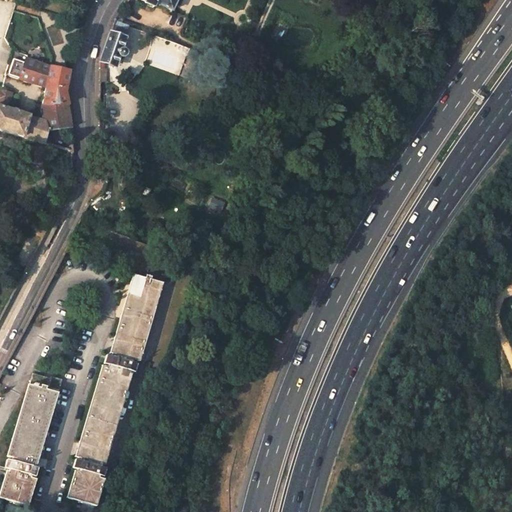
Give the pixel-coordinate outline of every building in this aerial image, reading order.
[(172,11),(176,0),(138,0),(144,2),(143,4),(152,8),(155,4),(172,11)] [(120,50),(123,39),(119,38),(120,36),(112,34),(111,36),(108,35),(99,62),(105,63),(115,66),(118,56),(122,57),(124,55),(124,54),(124,52),(123,51),(120,50)] [(28,54),(14,49),(12,54),(6,75),(46,88),(41,110),(44,121),(46,131),(63,132),(65,97),(64,91),(66,80),(66,72),(51,68),(26,59),(28,54)] [(99,64),(99,80),(106,81),(107,69),(104,68),(105,63),(99,62),(99,64)] [(0,130),(22,137),(28,116),(17,113),(18,109),(13,107),(12,111),(7,109),(13,92),(1,88),(0,91),(0,92),(0,130)] [(28,116),(22,137),(42,143),(46,131),(44,121),(28,116)] [(212,198),(210,204),(221,208),(223,201),(212,198)] [(133,281),(108,358),(110,359),(109,362),(106,361),(103,369),(107,370),(107,373),(101,371),(73,462),(79,464),(78,467),(74,465),(72,474),(75,475),(75,478),(73,477),(65,504),(93,511),(101,486),(96,484),(97,481),(102,483),(104,474),(101,473),(130,377),(134,378),(136,371),(132,369),(133,365),(137,367),(160,289),(133,281)] [(31,473),(52,398),(42,396),(43,392),(56,396),(59,385),(49,383),(48,385),(30,380),(5,462),(9,463),(8,467),(4,466),(2,474),(4,474),(0,487),(0,505),(24,511),(31,486),(26,484),(27,482),(32,483),(34,474),(31,473)]
